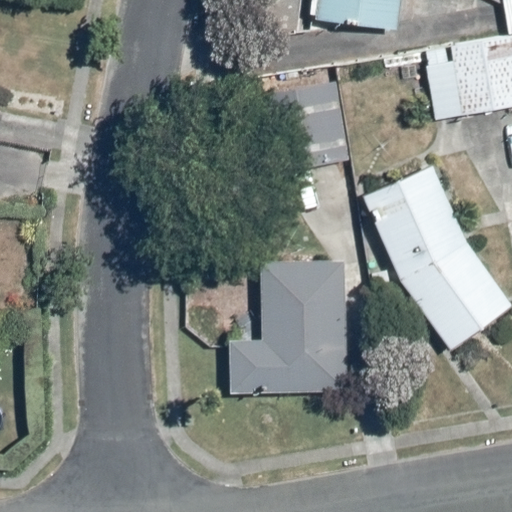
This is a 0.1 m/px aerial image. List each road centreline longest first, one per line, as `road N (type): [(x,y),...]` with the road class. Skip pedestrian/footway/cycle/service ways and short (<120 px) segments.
road 1 (residential): [(61,511),(80,121),(102,0)]
road 2 (residential): [(144,511),(511,451)]
